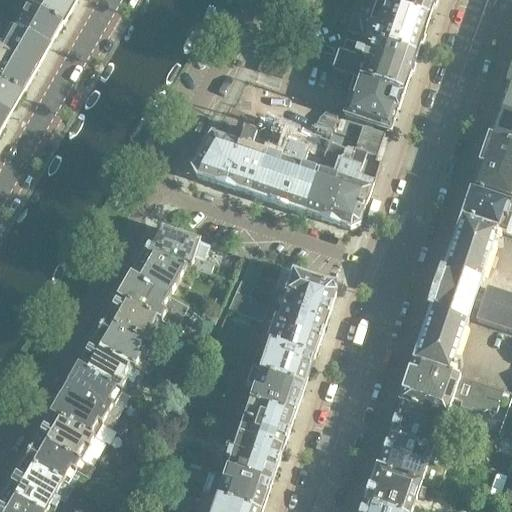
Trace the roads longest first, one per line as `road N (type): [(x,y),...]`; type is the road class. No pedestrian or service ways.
road 1 (residential): [(0,454),(153,191)]
road 2 (secondary): [(397,269),(490,0)]
road 3 (secondary): [(312,511),(397,269)]
road 4 (residential): [(397,269),(153,191)]
road 5 (secondary): [(0,190),(109,0)]
road 6 (residential): [(153,191),(259,0)]
